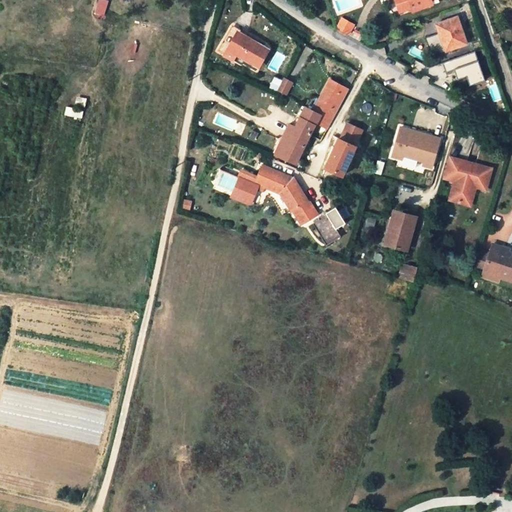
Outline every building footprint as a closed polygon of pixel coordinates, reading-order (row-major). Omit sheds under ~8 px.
[(393,0),(398,14),(402,12),(397,0),(393,0)] [(397,0),(402,12),(414,7),(415,11),(436,3),(435,0),(397,0)] [(469,2),(459,5),(461,13),(472,9),(469,2)] [(467,43),(457,16),(436,24),(439,32),(446,51),(467,43)] [(341,17),(337,26),(349,35),(355,24),(341,17)] [(227,30),(216,54),(237,65),(240,62),(254,70),(256,65),(258,66),(266,50),(227,30)] [(439,32),(426,37),(432,56),(442,52),(446,51),(439,32)] [(445,62),(443,62),(446,71),(455,68),(458,77),(470,73),(474,83),(485,79),(475,51),(460,56),(445,62)] [(282,78),(276,91),(285,95),(292,82),(282,78)] [(328,81),(314,112),(320,115),(310,137),(314,139),(321,142),(347,91),(328,81)] [(320,115),(314,112),(306,109),(296,128),(289,125),(274,155),(296,165),(310,137),(320,115)] [(325,169),(342,176),(355,147),(354,146),(361,130),(347,124),(340,140),(339,139),(325,169)] [(400,126),(391,158),(402,162),(403,156),(423,162),(421,167),(431,170),(440,138),(400,126)] [(450,155),(445,175),(456,178),(451,197),(472,202),(477,184),(486,187),(491,166),(450,155)] [(256,177),(255,181),(280,190),(290,210),(289,210),(299,229),(312,222),(314,222),(313,221),(312,217),(319,213),(312,199),(306,202),(298,187),(291,191),(286,182),(288,176),(261,165),(256,177)] [(255,181),(256,177),(240,170),(229,197),(245,203),(255,181)] [(291,191),(298,187),(294,179),(288,176),(286,182),(291,191)] [(334,208),(313,221),(314,222),(312,222),(325,244),(338,237),(333,229),(343,223),(334,208)] [(381,243),(407,249),(416,216),(394,209),(391,219),(388,219),(381,243)] [(494,242),(485,269),(501,274),(511,277),(511,250),(503,247),(504,245),(494,242)] [(401,264),(397,278),(413,282),(417,268),(401,264)] [(500,278),(501,274),(485,269),(484,273),(500,278)]
